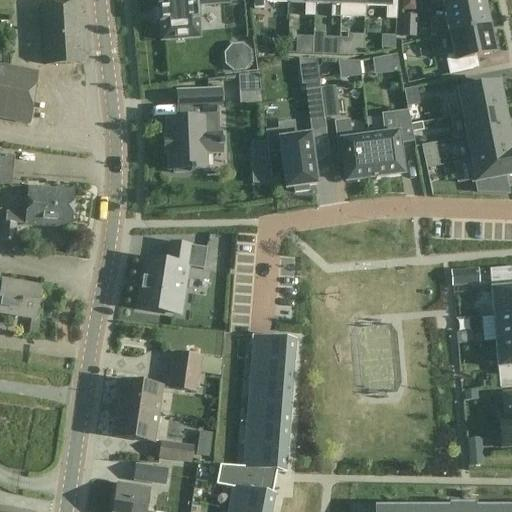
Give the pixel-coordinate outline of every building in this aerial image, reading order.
[(129,0),(127,20),(143,22),(145,1),(137,0),(129,0)] [(158,0),(159,8),(157,8),(159,25),(160,24),(162,41),(198,38),(196,21),(197,21),(196,6),(227,3),(227,0),(158,0)] [(251,0),(253,10),(263,11),(264,3),(288,4),(288,0),(251,0)] [(288,0),(288,4),(304,5),(304,17),(314,17),(314,5),(313,0),(288,0)] [(340,18),(340,0),(313,0),(314,5),(331,6),(330,18),(340,18)] [(364,0),(340,0),(340,18),(364,19),(365,7),(364,7),(364,0)] [(365,7),(386,8),(385,20),(396,20),(396,1),(389,1),(389,0),(364,0),(364,7),(365,7)] [(449,36),(488,27),(486,27),(485,19),(488,18),(484,0),(478,0),(443,7),(449,36)] [(83,64),(79,5),(40,7),(44,66),(83,64)] [(403,17),(402,36),(413,37),(414,17),(403,17)] [(476,58),(494,54),(493,52),(495,51),(491,35),(488,35),(487,29),(488,28),(488,27),(449,36),(453,55),(445,57),(449,76),(479,69),(476,58)] [(326,34),(315,34),(315,55),(325,55),(326,34)] [(395,37),(382,36),(382,49),(395,49),(395,37)] [(349,40),(339,40),(339,56),(348,56),(349,40)] [(197,60),(197,45),(165,44),(165,59),(197,60)] [(0,65),(0,91),(32,98),(36,73),(0,65)] [(237,75),(237,91),(259,91),(256,73),(237,75)] [(478,88),(453,93),(454,94),(458,116),(463,116),(502,108),(497,84),(478,88)] [(320,90),(324,119),(338,118),(335,89),(320,90)] [(325,130),(324,119),(320,90),(306,92),(311,131),(325,130)] [(414,90),(403,92),(406,107),(417,105),(414,90)] [(32,98),(0,91),(0,118),(28,123),(32,98)] [(240,102),(163,108),(169,170),(246,164),(240,102)] [(502,108),(463,116),(467,138),(506,130),(502,108)] [(373,178),(401,174),(397,144),(413,142),(407,113),(381,116),(383,130),(367,133),(373,178)] [(373,178),(367,133),(349,135),(347,122),(334,124),(338,152),(342,151),(346,182),(373,178)] [(423,131),(422,123),(410,126),(412,134),(423,131)] [(506,130),(467,138),(472,160),(511,152),(506,130)] [(315,186),(308,136),(280,140),(279,131),(266,133),(268,152),(280,151),(285,190),(293,189),(294,194),(308,192),(307,187),(315,186)] [(272,184),(269,164),(266,143),(251,143),(251,164),(252,185),(272,184)] [(427,169),(438,167),(434,145),(423,147),(427,169)] [(511,176),(511,158),(511,152),(472,160),(467,161),(472,185),(476,184),(504,178),(511,176)] [(476,184),(477,191),(507,195),(504,178),(476,184)] [(25,226),(69,229),(72,192),(28,189),(25,226)] [(3,223),(2,241),(15,242),(16,224),(3,223)] [(138,309),(172,314),(179,315),(183,293),(187,268),(203,270),(206,249),(170,244),(167,263),(146,260),(138,309)] [(511,315),(511,270),(489,272),(493,317),(511,315)] [(0,314),(33,321),(38,291),(0,283),(0,314)] [(511,315),(493,317),(495,342),(511,340),(511,315)] [(456,333),(457,344),(472,343),(471,332),(456,333)] [(293,363),(295,341),(253,338),(251,360),(293,363)] [(499,389),(511,388),(511,340),(495,342),(499,389)] [(172,354),(167,389),(194,393),(199,358),(172,354)] [(291,385),(293,363),(251,360),(249,382),(291,385)] [(291,385),(249,382),(248,404),(290,408),(291,385)] [(120,383),(116,410),(156,416),(160,388),(120,383)] [(476,392),(463,393),(464,402),(477,401),(476,392)] [(511,395),(503,396),(505,419),(499,420),(502,449),(511,447),(511,395)] [(248,404),(246,427),(288,430),(290,408),(248,404)] [(156,416),(116,410),(112,438),(152,444),(156,416)] [(286,452),(288,430),(246,427),(244,449),(286,452)] [(482,467),(479,439),(466,440),(469,468),(482,467)] [(156,461),(189,466),(192,448),(159,444),(156,461)] [(209,447),(197,445),(195,457),(208,459),(209,447)] [(276,472),(285,472),(286,452),(244,449),(243,471),(261,473),(276,474),(276,472)] [(167,471),(135,466),(132,483),(163,488),(167,471)] [(276,474),(261,473),(243,471),(219,467),(215,486),(232,489),(232,488),(271,495),(274,481),(276,474)] [(114,511),(144,511),(148,492),(118,486),(113,511),(114,511)] [(232,489),(228,509),(242,511),(270,511),(274,496),(271,495),(232,488),(232,489)]
